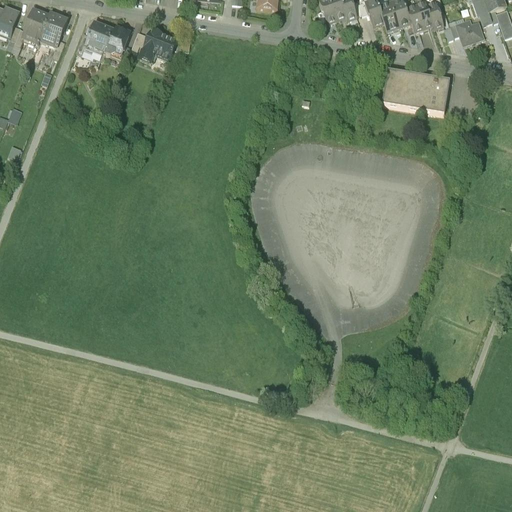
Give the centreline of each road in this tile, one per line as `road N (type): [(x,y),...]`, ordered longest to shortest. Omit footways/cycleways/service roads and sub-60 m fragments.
road 1 (track): [(0,336),(511,462)]
road 2 (track): [(424,511),(511,278)]
road 3 (track): [(0,234),(88,5)]
road 4 (residential): [(511,77),(294,40)]
road 5 (residential): [(294,40),(88,5)]
